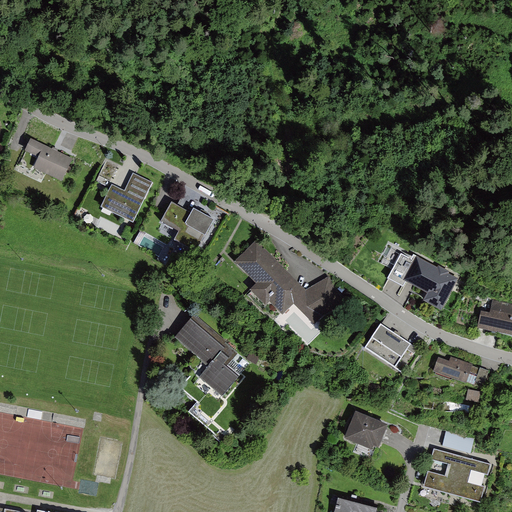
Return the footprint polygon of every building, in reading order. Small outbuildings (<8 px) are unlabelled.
[(74,160),(31,139),(25,151),(39,157),(34,168),(63,182),(74,160)] [(101,208),(134,223),(154,183),(134,173),(125,191),(112,185),(101,208)] [(192,213),(172,202),(161,222),(179,231),(174,240),(196,253),(215,220),(194,209),(192,213)] [(329,277),(307,290),(257,241),(235,262),(256,284),(250,290),(266,306),(270,302),(283,315),(294,304),(315,325),(324,317),(345,305),(329,277)] [(407,282),(428,294),(424,301),(442,310),(458,279),(449,274),(450,272),(439,266),(438,268),(414,255),(412,259),(401,253),(388,279),(404,287),(407,282)] [(482,311),(478,328),(511,335),(511,304),(493,301),(490,313),(482,311)] [(200,377),(222,396),(240,376),(228,365),(238,353),(226,343),(227,342),(195,314),(176,337),(209,366),(200,377)] [(366,348),(402,372),(407,365),(401,361),(408,351),(415,355),(418,349),(381,325),(366,348)] [(261,358),(251,352),(247,360),(257,365),(261,358)] [(474,364),(451,356),(449,361),(439,358),(434,372),(466,383),(467,382),(475,385),(476,381),(486,385),(490,371),(480,367),(480,368),(473,366),(474,364)] [(481,392),(468,390),(466,400),(479,403),(481,392)] [(389,425),(356,411),(344,439),(372,451),(374,446),(379,448),(389,425)] [(475,438),(447,431),(443,446),(471,454),(475,438)] [(492,464),(434,449),(424,488),(481,503),(492,464)] [(376,511),(378,509),(339,498),(334,511),(376,511)]
